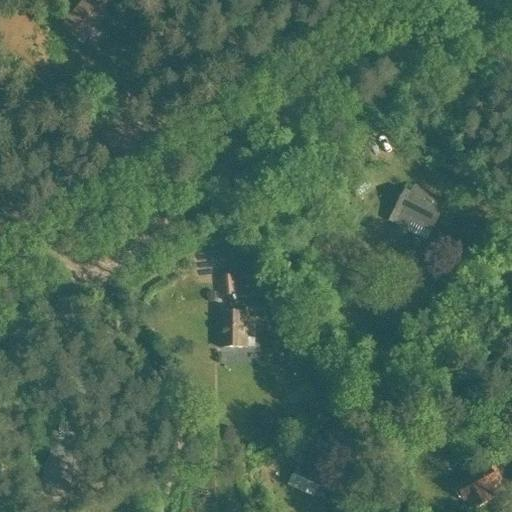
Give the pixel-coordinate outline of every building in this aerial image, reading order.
[(83,46),(106,19),(85,0),(84,0),(62,27),(83,46)] [(391,224),(406,231),(409,225),(428,235),(443,207),(429,200),(431,196),(415,187),(413,191),(410,189),(391,224)] [(222,297),(237,296),(234,277),(220,279),(222,297)] [(217,349),(247,350),(254,350),(254,322),(246,322),(246,316),(219,315),(217,349)] [(75,436),(58,435),(51,434),(47,468),(44,468),(41,498),(69,502),(76,437),(75,436)] [(302,457),(293,477),(289,484),(324,500),(328,490),(324,489),(332,471),(302,457)] [(505,493),(492,468),(454,489),(462,504),(464,502),(469,511),(505,493)]
